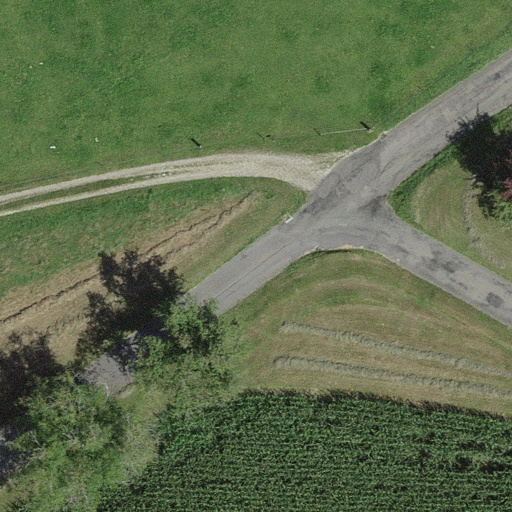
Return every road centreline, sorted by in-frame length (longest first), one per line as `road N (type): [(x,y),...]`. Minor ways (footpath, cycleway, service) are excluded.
road 1 (unclassified): [(0,457),(341,211)]
road 2 (track): [(0,216),(207,173),(293,180),(341,211)]
road 3 (unclassified): [(341,211),(511,82)]
road 4 (unclassified): [(341,211),(511,312)]
